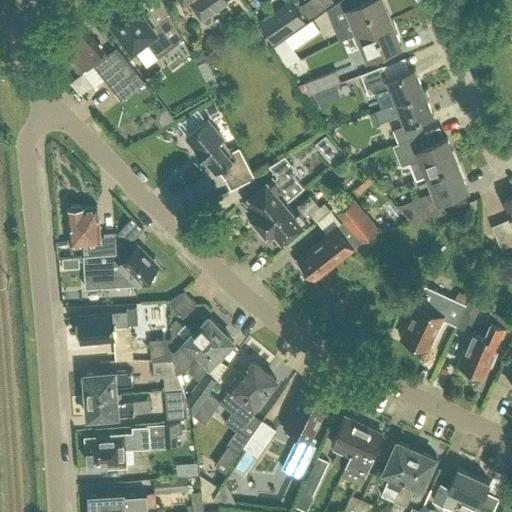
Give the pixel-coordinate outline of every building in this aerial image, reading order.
[(162,0),(169,12),(152,24),(133,0),(124,0),(120,4),(117,1),(112,1),(109,4),(107,8),(109,12),(106,14),(133,49),(145,40),(158,57),(183,37),(164,0),(162,0)] [(191,0),(203,15),(224,0),(191,0)] [(275,42),(306,20),(291,0),(288,0),(259,20),(275,42)] [(356,33),(391,19),(383,0),(363,0),(356,3),(354,0),(346,0),(330,12),(340,39),(356,33)] [(320,30),(312,19),(296,30),(303,41),(320,30)] [(391,19),(356,33),(366,58),(401,44),(391,19)] [(58,45),(82,70),(91,61),(122,100),(146,82),(117,46),(110,51),(82,22),(75,29),(68,29),(58,38),(58,45)] [(263,49),(270,44),(259,27),(252,31),(263,49)] [(396,101),(424,90),(415,67),(388,78),(382,64),(361,73),(369,94),(390,86),(396,101)] [(310,93),(341,81),(336,69),(305,81),(310,93)] [(398,142),(415,135),(425,131),(419,118),(433,113),(424,90),(396,101),(368,112),(373,123),(380,121),(380,122),(395,116),(394,115),(401,113),(405,124),(393,128),(398,142)] [(232,149),(223,138),(224,137),(207,118),(186,135),(195,146),(195,147),(207,161),(208,161),(217,171),(220,169),(226,176),(232,187),(255,176),(239,145),(232,149)] [(427,174),(455,163),(450,149),(452,149),(447,135),(419,146),(415,135),(398,142),(393,144),(401,165),(410,161),(417,178),(427,174)] [(260,224),(286,201),(303,186),(297,179),(298,177),(294,173),(298,169),(293,163),(292,164),(284,154),(269,164),(278,175),(274,179),(272,177),(245,200),(252,207),(249,210),(260,224)] [(427,174),(434,191),(415,199),(423,219),(445,211),(440,199),(468,188),(463,175),(460,176),(455,163),(427,174)] [(295,212),(286,201),(260,224),(271,236),(274,234),(281,242),(308,219),(306,216),(310,212),(316,220),(330,208),(324,200),(319,204),(310,194),(296,206),(298,209),(295,212)] [(511,194),(504,197),(511,216),(492,225),(501,247),(511,242),(511,194)] [(337,210),(344,219),(298,256),(315,277),(353,246),(361,239),(361,240),(377,227),(353,197),(337,210)] [(117,252),(118,251),(116,230),(104,232),(104,235),(101,235),(99,204),(87,205),(83,205),(80,202),(73,202),(71,206),(68,206),(70,243),(83,242),(84,254),(117,252)] [(117,252),(84,254),(86,279),(126,276),(127,283),(136,282),(140,278),(142,280),(144,277),(149,280),(155,277),(156,271),(154,267),(157,264),(146,253),(142,253),(134,246),(121,259),(118,251),(117,252)] [(77,256),(61,257),(61,267),(78,266),(77,256)] [(171,314),(179,313),(183,316),(197,302),(184,290),(170,299),(171,314)] [(466,303),(451,297),(437,290),(428,308),(417,303),(416,305),(412,307),(410,313),(410,316),(401,336),(403,337),(402,339),(412,343),(413,341),(427,348),(438,325),(440,326),(444,319),(456,325),(466,303)] [(321,307),(349,317),(353,305),(325,295),(321,307)] [(466,303),(456,325),(468,330),(480,303),(468,298),(466,303)] [(136,306),(128,307),(128,310),(129,324),(138,323),(136,306)] [(509,329),(511,323),(511,317),(492,308),(480,333),(473,330),(471,333),(468,334),(466,340),(467,343),(458,362),(461,363),(460,365),(469,369),(470,367),(484,374),(499,342),(498,341),(504,327),(509,329)] [(129,324),(128,310),(112,311),(111,310),(78,313),(81,339),(100,338),(102,339),(108,339),(110,337),(114,336),(113,326),(129,324)] [(187,369),(189,364),(189,363),(193,360),(191,358),(221,327),(209,315),(186,338),(178,329),(183,324),(176,317),(171,322),(174,353),(178,370),(178,372),(187,369)] [(189,363),(189,364),(198,372),(202,368),(208,362),(209,363),(233,339),(221,327),(191,358),(193,360),(189,363)] [(153,358),(174,357),(172,339),(152,340),(153,358)] [(165,387),(183,386),(178,372),(178,370),(174,357),(153,358),(155,375),(165,374),(165,387)] [(246,421),(257,408),(254,405),(276,377),(254,359),(230,387),(231,387),(220,400),(234,411),(229,417),(238,425),(243,418),(246,421)] [(85,393),(116,391),(115,384),(132,382),(131,368),(84,371),(85,393)] [(186,398),(187,399),(192,415),(217,379),(206,371),(186,398)] [(187,399),(186,398),(183,386),(165,387),(166,401),(167,418),(188,416),(187,399)] [(116,391),(85,393),(87,415),(135,412),(133,398),(116,399),(116,391)] [(308,456),(313,444),(311,443),(314,438),(310,436),(326,404),(301,392),(285,425),(300,432),(292,448),(308,456)] [(343,467),(363,424),(344,415),(332,443),(343,448),(342,451),(339,449),(333,462),(343,467)] [(258,453),(276,427),(263,418),(244,444),(258,453)] [(124,464),(124,460),(123,447),(177,444),(177,431),(184,431),(183,420),(164,422),(146,423),(134,424),(135,430),(109,432),(109,435),(86,436),(88,463),(111,461),(111,465),(124,464)] [(363,424),(343,467),(352,471),(350,476),(360,481),(382,432),(363,424)] [(393,499),(416,447),(397,439),(384,469),(391,473),(381,494),(393,499)] [(226,470),(239,452),(228,444),(215,463),(226,470)] [(416,447),(393,499),(406,504),(415,484),(422,487),(436,456),(416,447)] [(166,454),(147,458),(149,467),(168,462),(166,454)] [(178,473),(193,471),(192,460),(177,462),(178,473)] [(485,489),(489,480),(458,466),(449,488),(444,486),(438,500),(451,506),(458,492),(466,496),(463,502),(474,506),(471,511),(491,511),(499,496),(485,489)] [(156,491),(189,487),(188,474),(154,478),(156,491)] [(294,505),(307,511),(314,495),(301,489),(294,505)] [(91,511),(126,511),(126,506),(156,504),(155,491),(125,493),(125,492),(90,494),(91,511)] [(355,511),(362,497),(352,492),(342,511),(355,511)] [(362,497),(355,511),(368,511),(373,502),(362,497)] [(435,511),(437,508),(425,502),(420,511),(435,511)] [(511,511),(511,506),(506,503),(501,511),(511,511)]
